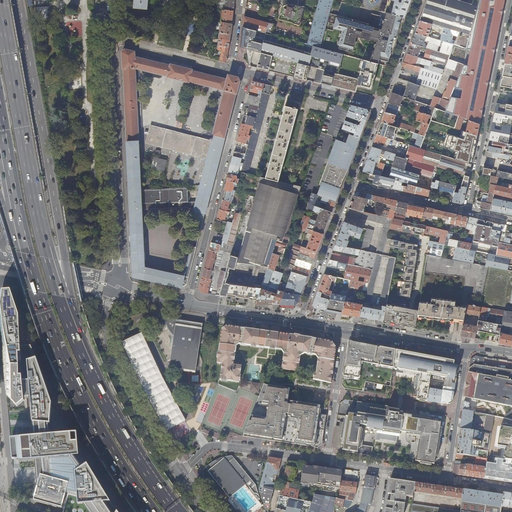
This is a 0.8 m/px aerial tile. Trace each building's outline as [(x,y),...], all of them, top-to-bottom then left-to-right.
[(148,0),(135,0),(135,7),(147,8),(148,0)] [(235,4),(235,0),(225,0),(225,10),(234,11),(235,4)] [(330,13),(333,0),(319,0),(308,44),(320,48),(323,38),(327,22),(330,13)] [(411,0),(392,0),(392,1),(395,1),(392,14),(405,18),(409,8),(411,0)] [(476,15),(479,0),(473,0),(472,7),(471,6),(470,9),(440,0),(427,0),(423,11),(419,20),(433,24),(440,26),(444,28),(450,30),(459,33),(470,36),(474,24),(476,15)] [(469,119),(480,124),(492,64),(498,38),(505,0),(479,0),(476,15),(474,24),(470,36),(466,48),(454,44),(452,51),(450,55),(449,59),(458,62),(464,65),(449,101),(445,111),(459,116),(464,118),(469,119)] [(305,6),(283,4),(279,19),(300,25),(305,6)] [(40,19),(49,19),(49,7),(40,7),(40,19)] [(233,16),(234,11),(225,10),(222,9),(221,22),(232,24),(233,16)] [(338,15),(330,13),(327,22),(335,24),(338,15)] [(404,21),(405,18),(392,14),(388,13),(386,18),(388,17),(404,21)] [(400,31),(404,21),(388,17),(386,18),(386,19),(385,19),(385,20),(383,27),(379,26),(381,19),(382,19),(383,17),(382,15),(380,15),(380,16),(372,14),(371,19),(365,17),(363,22),(360,22),(361,19),(349,15),(348,18),(338,15),(335,24),(334,28),(343,31),(339,45),(340,45),(339,49),(343,50),(346,51),(346,50),(353,52),(357,38),(358,39),(358,37),(359,37),(359,36),(361,36),(361,38),(372,41),(371,42),(372,43),(373,40),(378,42),(374,55),(373,55),(376,56),(376,58),(373,57),(371,62),(377,64),(378,64),(379,62),(380,60),(388,62),(390,58),(388,58),(389,56),(389,55),(390,55),(392,50),(393,50),(394,46),(399,35),(397,34),(398,30),(400,31)] [(259,20),(245,16),(242,34),(241,47),(248,49),(254,50),(259,52),(265,33),(261,32),(264,22),(263,22),(263,21),(260,20),(260,21),(259,20)] [(417,28),(415,32),(428,36),(430,32),(434,33),(435,29),(431,28),(433,24),(419,20),(417,28)] [(232,26),(232,24),(221,22),(221,30),(220,30),(220,31),(220,33),(231,34),(232,26)] [(265,33),(271,34),(274,24),(271,23),(268,22),(268,23),(265,33)] [(450,43),(454,44),(455,41),(453,40),(453,39),(454,36),(455,36),(457,37),(459,33),(450,30),(444,28),(440,40),(444,41),(450,43)] [(413,39),(411,43),(421,46),(427,48),(437,51),(439,47),(430,44),(428,44),(427,46),(424,45),(425,41),(427,41),(427,40),(430,41),(431,37),(428,36),(415,32),(413,39)] [(320,48),(308,44),(271,34),(265,33),(259,52),(262,52),(273,56),(281,58),(292,61),(299,63),(310,66),(318,68),(325,70),(335,73),(333,85),(357,90),(358,85),(363,87),(372,89),(374,78),(377,64),(371,62),(364,60),(363,62),(364,62),(360,80),(360,81),(339,75),(339,74),(343,55),(361,60),(361,59),(320,48)] [(466,48),(470,36),(459,33),(457,37),(455,41),(454,44),(466,48)] [(437,51),(450,55),(452,51),(444,48),(442,46),(444,41),(440,40),(438,39),(433,38),(431,37),(430,41),(428,44),(430,44),(439,47),(437,51)] [(229,47),(230,41),(219,39),(218,45),(219,46),(229,47)] [(452,51),(454,44),(450,43),(444,41),(442,46),(444,48),(452,51)] [(409,48),(407,53),(424,59),(425,57),(418,55),(419,53),(420,54),(420,52),(419,52),(421,46),(411,43),(409,48)] [(228,56),(229,47),(219,46),(218,50),(222,51),(221,57),(220,60),(226,61),(227,60),(228,59),(228,56)] [(425,57),(424,59),(431,61),(446,66),(449,59),(450,55),(437,51),(427,48),(425,57)] [(123,69),(127,142),(133,277),(182,287),(182,283),(187,284),(196,247),(191,246),(185,273),(180,272),(179,275),(144,267),(141,211),(185,208),(205,213),(211,190),(225,138),(236,93),(237,94),(240,81),(239,77),(229,75),(227,79),(192,71),(192,70),(186,68),(177,66),(170,64),(170,65),(135,56),(134,52),(125,49),(122,52),(123,69)] [(273,56),(262,52),(258,68),(270,71),(273,56)] [(406,57),(404,62),(415,66),(416,64),(417,64),(418,63),(420,64),(425,65),(424,69),(428,70),(431,61),(424,59),(407,53),(406,57)] [(273,56),(270,71),(277,73),(281,58),(273,56)] [(277,73),(288,75),(292,61),(281,58),(277,73)] [(455,69),(458,62),(449,59),(446,66),(455,69)] [(288,75),(295,77),(299,63),(292,61),(288,75)] [(402,66),(401,70),(415,75),(416,71),(420,72),(421,68),(419,67),(415,66),(404,62),(402,66)] [(442,99),(449,101),(464,65),(458,62),(455,69),(450,82),(448,81),(447,85),(449,85),(445,93),(444,93),(442,99)] [(307,80),(310,66),(299,63),(295,77),(307,80)] [(511,63),(505,63),(501,85),(511,87),(511,63)] [(315,82),(322,84),(325,70),(318,68),(315,82)] [(419,76),(416,85),(420,86),(420,85),(421,85),(436,91),(442,74),(428,70),(424,69),(421,68),(420,72),(416,71),(415,75),(419,76)] [(263,91),(265,84),(253,81),(250,91),(259,93),(258,96),(256,95),(256,97),(249,95),(248,98),(254,100),(253,105),(259,106),(263,91)] [(409,82),(406,89),(418,92),(421,85),(420,85),(420,86),(416,85),(409,82)] [(242,166),(241,172),(248,174),(270,94),(271,95),(273,86),(265,84),(263,91),(259,106),(258,111),(256,117),(255,120),(254,124),(253,126),(253,129),(252,132),(251,133),(251,136),(250,137),(248,144),(246,154),(244,159),(243,163),(242,166)] [(412,100),(415,101),(418,92),(406,89),(405,90),(403,97),(405,97),(412,100)] [(391,96),(389,102),(400,106),(402,100),(403,97),(392,93),(391,96)] [(430,106),(435,108),(445,111),(449,101),(442,99),(433,96),(430,106)] [(430,115),(432,116),(435,108),(430,106),(415,101),(412,100),(411,103),(416,105),(414,110),(419,111),(430,115)] [(387,108),(385,112),(396,115),(410,119),(411,115),(403,113),(403,115),(398,114),(399,110),(402,112),(402,111),(409,113),(410,109),(400,106),(389,102),(387,108)] [(511,104),(497,102),(495,110),(511,115),(511,104)] [(258,111),(259,106),(253,105),(250,104),(247,115),(254,117),(255,115),(254,115),(255,110),(258,111)] [(357,107),(351,105),(347,116),(354,119),(354,120),(355,120),(355,119),(361,121),(360,124),(358,125),(345,120),(342,129),(352,132),(351,135),(360,138),(363,129),(366,122),(369,113),(368,109),(357,107)] [(267,174),(266,178),(278,181),(279,180),(279,178),(280,177),(279,177),(281,172),(281,171),(282,167),(283,167),(282,167),(284,161),(284,160),(286,154),(286,153),(287,148),(288,148),(288,147),(289,143),(290,137),(291,137),(291,136),(292,130),(293,130),(294,124),(295,124),(294,123),(295,119),(296,119),(295,119),(297,113),(298,113),(297,113),(298,109),(296,109),(296,108),(294,107),(294,108),(285,106),(284,109),(284,110),(283,115),(282,115),(282,116),(283,116),(282,120),(281,120),(281,121),(280,126),(279,126),(280,127),(278,133),(277,134),(278,134),(276,139),(276,140),(275,144),(273,150),(271,157),(271,158),(270,163),(269,164),(270,164),(268,168),(267,174),(267,173),(266,174),(267,174)] [(423,123),(427,124),(430,115),(419,111),(416,120),(423,123)] [(383,117),(381,122),(392,126),(393,122),(395,123),(395,122),(394,121),(396,115),(385,112),(383,117)] [(245,124),(253,126),(254,124),(250,123),(251,119),(255,120),(256,117),(254,117),(247,115),(245,124)] [(493,141),(508,144),(511,124),(511,118),(495,115),(494,120),(489,140),(493,141)] [(479,130),(480,124),(469,119),(466,131),(464,128),(461,127),(464,118),(459,116),(455,127),(462,130),(463,130),(478,135),(479,130)] [(392,126),(381,122),(378,130),(377,134),(387,138),(395,140),(399,128),(396,127),(392,126)] [(399,128),(413,132),(415,127),(398,122),(396,127),(399,128)] [(239,134),(250,137),(251,136),(248,135),(250,128),(253,129),(253,126),(245,124),(242,123),(239,134)] [(425,136),(426,133),(429,124),(427,124),(423,123),(419,134),(425,136)] [(455,159),(472,164),(473,159),(478,135),(463,130),(461,138),(459,137),(447,133),(443,147),(457,152),(455,159)] [(419,134),(414,132),(412,137),(417,139),(415,144),(410,142),(410,145),(420,148),(425,136),(419,134)] [(237,141),(248,144),(250,137),(239,134),(237,141)] [(358,142),(360,138),(351,135),(349,134),(345,143),(336,139),(335,141),(322,178),(319,185),(321,185),(317,195),(319,195),(336,201),(337,197),(340,191),(340,190),(341,189),(339,188),(340,185),(341,185),(342,184),(342,183),(342,182),(343,180),(345,173),(351,157),(352,156),(353,155),(353,154),(352,154),(353,152),(354,151),(355,151),(358,142)] [(385,144),(387,138),(377,134),(375,139),(374,143),(377,145),(377,144),(379,144),(379,142),(385,144)] [(235,148),(235,151),(246,154),(248,144),(237,141),(236,144),(241,145),(242,145),(241,150),(239,150),(239,149),(235,148)] [(511,144),(508,144),(493,141),(493,143),(492,146),(502,148),(511,149),(511,144)] [(422,162),(426,150),(420,148),(410,145),(406,157),(422,162)] [(371,173),(373,174),(374,170),(375,166),(376,166),(377,163),(379,156),(382,150),(372,147),(367,160),(363,172),(371,173)] [(439,164),(442,155),(432,152),(426,150),(422,162),(438,167),(439,164)] [(235,151),(231,163),(240,165),(242,166),(243,163),(241,163),(242,158),(244,159),(246,154),(235,151)] [(394,161),(396,155),(396,154),(386,151),(384,158),(383,158),(384,158),(387,159),(394,161)] [(411,172),(415,160),(406,157),(405,158),(396,155),(394,161),(392,167),(411,172)] [(470,171),(472,164),(455,159),(442,155),(439,164),(463,171),(462,174),(465,175),(469,177),(470,171)] [(438,167),(422,162),(415,160),(411,172),(433,179),(435,179),(438,167)] [(231,163),(227,180),(238,183),(238,182),(239,179),(237,178),(240,165),(231,163)] [(463,171),(439,164),(438,167),(462,174),(463,171)] [(408,184),(417,186),(430,190),(431,187),(432,182),(433,179),(411,172),(392,167),(385,165),(383,169),(383,171),(382,172),(381,176),(379,185),(383,186),(393,188),(395,180),(403,182),(408,184)] [(492,169),(484,167),(483,171),(483,174),(491,175),(492,169)] [(511,173),(498,170),(496,177),(499,177),(511,180),(511,173)] [(238,182),(257,187),(260,177),(248,174),(241,172),(239,179),(238,182)] [(373,184),(379,185),(381,176),(373,174),(371,173),(370,178),(374,179),(374,180),(373,184)] [(496,177),(492,176),(490,182),(490,184),(491,184),(489,193),(495,194),(497,185),(499,177),(496,177)] [(250,251),(236,297),(253,299),(254,299),(257,300),(261,288),(262,284),(268,268),(274,249),(275,245),(279,246),(278,251),(284,253),(287,243),(289,237),(284,236),(297,199),(301,187),(280,182),(278,181),(266,178),(260,177),(257,187),(255,196),(244,235),(241,248),(250,251)] [(225,190),(227,190),(235,192),(236,190),(234,190),(235,185),(237,186),(238,183),(227,180),(225,190)] [(407,191),(416,193),(417,186),(408,184),(408,185),(408,186),(402,185),(403,182),(395,180),(393,188),(396,189),(407,191)] [(438,188),(440,180),(436,180),(435,182),(432,182),(431,187),(432,187),(436,188),(438,188)] [(452,196),(454,196),(455,192),(456,185),(440,180),(438,188),(437,193),(439,193),(443,191),(444,191),(448,192),(449,192),(452,196)] [(497,185),(495,194),(511,198),(511,188),(511,189),(511,187),(511,185),(510,185),(509,188),(497,185)] [(429,196),(430,190),(417,186),(416,193),(421,195),(429,196)] [(466,189),(467,187),(461,186),(461,189),(460,189),(459,193),(455,192),(454,196),(452,202),(456,203),(461,204),(464,202),(466,189)] [(226,196),(225,200),(233,202),(235,192),(227,190),(226,194),(226,195),(226,196)] [(354,195),(371,199),(373,200),(374,195),(362,193),(358,192),(355,193),(354,195)] [(312,193),(308,203),(307,208),(320,213),(316,223),(313,230),(324,234),(328,221),(332,212),(326,210),(320,208),(315,206),(316,202),(317,200),(319,195),(317,195),(315,194),(312,193)] [(482,201),(477,200),(476,204),(479,207),(485,209),(491,210),(494,198),(495,194),(489,193),(489,194),(488,196),(483,195),(482,199),(482,201)] [(247,194),(237,233),(244,235),(255,196),(247,194)] [(336,201),(319,195),(317,200),(328,204),(327,206),(326,210),(332,212),(334,206),(336,201)] [(349,208),(364,212),(366,205),(369,206),(371,199),(354,195),(353,197),(354,198),(355,198),(354,200),(354,202),(352,201),(349,208)] [(381,215),(393,218),(394,214),(395,212),(398,201),(390,199),(386,198),(385,203),(388,204),(387,206),(391,208),(391,209),(383,208),(381,215)] [(511,202),(494,198),(491,210),(504,213),(511,214),(511,202)] [(224,200),(221,209),(230,211),(231,209),(228,209),(230,203),(232,204),(233,202),(225,200),(224,200)] [(398,201),(395,212),(406,214),(409,203),(404,202),(398,201)] [(417,205),(409,203),(406,214),(422,217),(423,215),(425,207),(417,205)] [(428,208),(425,207),(423,215),(433,217),(434,216),(435,209),(428,208)] [(388,235),(390,228),(393,218),(381,215),(364,212),(349,208),(348,212),(347,215),(384,224),(376,253),(377,253),(377,254),(383,255),(386,244),(387,239),(387,238),(388,235)] [(220,209),(217,219),(227,222),(228,220),(226,219),(227,213),(230,213),(230,211),(221,209),(220,209)] [(449,212),(435,209),(434,216),(437,216),(438,217),(446,219),(451,220),(456,221),(457,214),(449,212)] [(228,221),(224,234),(221,245),(220,249),(225,251),(231,253),(240,217),(239,217),(241,212),(236,210),(233,222),(228,221)] [(466,227),(468,216),(462,215),(457,214),(456,221),(451,220),(450,223),(466,227)] [(311,217),(304,215),(300,227),(307,229),(311,217)] [(475,227),(478,219),(472,217),(468,216),(466,227),(465,229),(475,230),(475,227)] [(313,230),(316,223),(314,223),(315,219),(311,217),(307,229),(313,230)] [(444,244),(448,231),(435,228),(423,225),(420,225),(404,221),(393,218),(390,228),(424,236),(425,233),(432,235),(432,237),(429,240),(427,255),(441,257),(444,244)] [(496,255),(499,242),(501,231),(500,230),(492,229),(493,222),(485,220),(478,219),(475,227),(475,230),(474,235),(472,243),(470,250),(477,251),(488,253),(492,254),(496,255)] [(340,233),(336,244),(347,247),(349,240),(348,240),(350,235),(351,234),(354,236),(354,237),(359,239),(364,228),(344,221),(340,233)] [(361,250),(368,251),(373,230),(367,228),(361,250)] [(456,247),(461,248),(462,241),(449,239),(452,231),(452,229),(449,228),(448,231),(444,244),(456,247)] [(324,234),(313,230),(307,229),(306,232),(312,234),(311,235),(310,235),(310,236),(311,236),(307,248),(317,252),(321,241),(324,234)] [(449,239),(462,241),(464,234),(452,231),(449,239)] [(415,270),(416,267),(415,267),(416,263),(417,257),(417,253),(417,250),(418,245),(414,244),(405,242),(401,241),(387,238),(387,239),(386,244),(390,245),(389,246),(399,248),(399,250),(407,251),(399,296),(410,298),(411,293),(411,291),(412,291),(412,287),(411,287),(412,286),(413,286),(413,283),(412,283),(413,278),(414,278),(414,277),(414,275),(414,270),(415,270)] [(461,248),(470,250),(472,243),(462,241),(461,248)] [(221,245),(217,244),(211,242),(209,249),(219,252),(220,249),(221,245)] [(511,244),(499,242),(496,255),(509,258),(510,258),(511,258),(511,244)] [(294,244),(285,269),(292,272),(307,277),(310,269),(295,265),(299,253),(314,258),(317,252),(307,248),(305,247),(301,246),(294,244)] [(373,269),(377,254),(377,253),(376,253),(368,251),(361,250),(347,247),(336,244),(333,250),(360,256),(356,259),(332,253),(330,259),(373,269)] [(453,260),(471,263),(475,264),(477,254),(477,251),(470,250),(461,248),(456,247),(453,260)] [(231,283),(227,296),(231,296),(236,297),(250,251),(241,248),(238,257),(235,269),(231,283)] [(219,252),(209,249),(204,268),(214,270),(215,265),(219,252)] [(219,252),(215,265),(221,267),(225,251),(220,249),(219,252)] [(276,249),(274,249),(268,268),(273,270),(274,270),(277,263),(279,255),(274,253),(275,251),(276,249)] [(221,270),(226,271),(231,255),(231,253),(225,251),(221,267),(220,269),(221,270)] [(295,265),(310,269),(312,265),(314,258),(299,253),(295,265)] [(488,253),(487,257),(491,257),(495,260),(502,261),(505,264),(509,264),(510,258),(509,258),(496,255),(492,254),(488,253)] [(364,302),(360,317),(370,318),(372,319),(383,321),(387,304),(395,263),(396,258),(383,255),(377,254),(373,269),(369,283),(367,291),(366,295),(365,298),(364,302)] [(221,289),(220,295),(223,295),(227,296),(231,283),(226,282),(230,268),(235,269),(238,257),(231,255),(226,271),(221,289)] [(471,263),(453,260),(443,258),(441,257),(427,255),(426,261),(470,270),(471,263)] [(487,257),(487,259),(491,260),(494,262),(502,263),(505,266),(509,266),(509,264),(505,264),(502,261),(495,260),(491,257),(487,257)] [(369,283),(373,269),(330,259),(328,265),(334,267),(333,271),(331,275),(336,277),(351,280),(356,281),(364,282),(369,283)] [(486,262),(486,266),(488,267),(508,270),(509,266),(505,266),(502,263),(494,262),(491,260),(487,259),(487,260),(486,262)] [(482,297),(488,267),(486,266),(481,265),(475,296),(482,297)] [(214,270),(204,268),(199,288),(201,292),(208,293),(214,270)] [(268,268),(262,284),(268,286),(273,270),(268,268)] [(217,288),(221,289),(226,271),(221,270),(217,281),(217,288)] [(281,273),(274,270),(273,270),(268,286),(270,287),(275,289),(276,289),(278,280),(281,273)] [(307,277),(292,272),(286,287),(296,289),(296,290),(297,290),(296,292),(296,294),(301,294),(305,283),(307,277)] [(326,294),(330,295),(332,291),(328,290),(332,280),(335,281),(336,277),(331,275),(324,274),(321,283),(318,291),(324,293),(326,294)] [(342,313),(346,297),(347,294),(351,280),(336,277),(335,281),(332,291),(330,295),(326,310),(333,312),(342,313)] [(347,294),(350,294),(352,295),(356,281),(351,280),(347,294)] [(276,293),(273,304),(275,304),(279,304),(284,292),(284,291),(280,290),(283,282),(280,282),(278,290),(276,293)] [(5,288),(2,289),(0,299),(0,306),(6,347),(19,345),(19,314),(10,289),(5,288)] [(257,300),(256,303),(266,304),(273,304),(276,293),(273,292),(261,288),(257,300)] [(315,308),(326,310),(330,295),(326,294),(325,298),(322,297),(324,293),(318,291),(316,297),(313,305),(315,308)] [(284,292),(279,304),(280,304),(294,305),(297,303),(301,294),(296,294),(292,293),(284,292)] [(350,315),(360,317),(364,302),(359,301),(358,304),(348,302),(349,298),(346,297),(342,313),(350,315)] [(464,322),(465,313),(467,307),(455,306),(456,301),(432,298),(431,303),(420,302),(419,310),(418,316),(450,321),(453,321),(455,321),(456,321),(464,322)] [(416,326),(418,316),(419,310),(408,308),(387,304),(383,321),(388,322),(395,323),(405,325),(409,326),(414,326),(416,327),(416,326)] [(479,315),(481,307),(480,306),(476,306),(476,305),(475,304),(474,304),(473,304),(472,305),(467,304),(467,307),(465,313),(479,315)] [(502,325),(504,310),(481,307),(479,315),(477,326),(477,330),(494,333),(500,335),(500,332),(501,329),(502,325)] [(511,326),(511,311),(504,310),(502,325),(504,326),(511,327),(511,326)] [(195,370),(201,330),(202,330),(203,324),(173,319),(172,319),(170,319),(164,318),(164,320),(165,323),(167,327),(170,326),(174,336),(170,367),(195,370)] [(477,330),(477,326),(463,323),(461,335),(467,337),(469,337),(475,338),(477,330)] [(335,356),(336,349),(331,342),(227,327),(222,332),(218,363),(223,364),(221,379),(222,379),(222,380),(227,381),(227,380),(240,382),(240,381),(241,381),(241,376),(241,375),(242,366),(233,365),(235,353),(236,353),(237,348),(236,348),(236,347),(239,344),(240,344),(240,345),(245,346),(245,345),(251,346),(251,347),(256,347),(282,350),(285,354),(285,355),(284,355),(283,360),(284,360),(284,362),(283,362),(282,367),(283,368),(283,369),(298,370),(301,356),(305,353),(307,353),(307,354),(313,355),(314,354),(317,355),(319,358),(317,373),(315,373),(314,379),(331,383),(332,380),(333,368),(335,356)] [(511,343),(511,334),(510,334),(500,332),(500,335),(499,342),(506,343),(511,343)] [(394,362),(396,349),(371,345),(356,342),(355,343),(350,343),(349,349),(347,349),(346,355),(342,384),(345,388),(364,391),(366,381),(390,386),(391,382),(392,376),(393,368),(394,362)] [(30,397),(33,422),(39,423),(42,423),(50,424),(52,403),(39,367),(37,359),(27,361),(28,381),(22,382),(21,376),(20,363),(21,357),(19,347),(17,347),(14,347),(10,347),(3,348),(3,353),(4,362),(5,369),(7,386),(8,393),(9,395),(8,396),(18,406),(24,400),(24,398),(30,397)] [(454,363),(455,360),(449,359),(448,361),(440,359),(437,358),(434,358),(397,351),(398,350),(396,349),(394,362),(393,368),(396,368),(397,367),(399,367),(398,369),(400,369),(401,368),(403,369),(403,370),(404,369),(407,370),(407,371),(408,371),(408,370),(412,371),(411,371),(412,371),(416,371),(416,372),(417,371),(418,372),(417,375),(416,375),(414,386),(418,387),(418,390),(418,392),(414,391),(413,397),(417,397),(417,399),(427,400),(429,388),(429,384),(443,387),(451,387),(452,379),(455,379),(455,376),(456,370),(457,364),(454,363)] [(397,351),(434,358),(434,357),(398,350),(397,351)] [(483,366),(485,357),(481,357),(476,356),(470,360),(470,363),(469,368),(474,365),(483,366)] [(511,405),(511,374),(508,374),(509,370),(492,367),(491,369),(484,368),(484,366),(483,366),(474,365),(469,368),(465,397),(482,400),(485,400),(511,405)] [(269,385),(264,384),(259,397),(250,421),(243,436),(318,448),(322,444),(323,439),(325,422),(326,416),(319,414),(318,414),(318,416),(316,416),(317,409),(290,405),(288,404),(290,389),(269,385)] [(455,388),(451,387),(443,387),(442,391),(441,403),(448,404),(453,400),(454,397),(455,388)] [(441,403),(442,391),(429,388),(427,400),(427,401),(435,402),(441,403)] [(291,401),(290,405),(317,409),(316,416),(318,416),(318,414),(319,414),(320,409),(320,406),(291,401)] [(389,411),(390,406),(387,406),(378,404),(373,403),(358,401),(356,414),(355,417),(348,416),(346,416),(345,422),(344,427),(341,426),(336,426),(333,446),(337,451),(343,451),(344,450),(348,451),(348,452),(358,454),(359,446),(362,447),(363,443),(365,429),(361,428),(362,424),(367,425),(367,428),(377,429),(377,431),(377,433),(376,440),(380,440),(380,439),(397,441),(398,433),(400,433),(400,431),(407,432),(407,434),(421,436),(419,450),(417,461),(421,461),(421,462),(429,464),(430,463),(435,463),(436,456),(436,452),(435,452),(435,449),(438,429),(439,427),(440,428),(441,422),(436,422),(432,421),(432,418),(420,416),(406,414),(407,411),(406,410),(395,409),(393,409),(392,409),(391,410),(391,411),(389,411)] [(472,427),(473,420),(474,412),(471,411),(469,411),(468,410),(463,409),(462,416),(460,428),(479,431),(479,430),(476,429),(476,428),(472,427)] [(489,415),(483,413),(479,413),(477,412),(474,412),(473,420),(480,421),(488,423),(489,415)] [(491,440),(492,433),(486,432),(479,431),(460,428),(460,432),(457,448),(456,454),(488,458),(491,440)] [(117,511),(111,503),(87,463),(79,468),(70,455),(79,455),(78,441),(72,441),(71,432),(43,435),(38,435),(10,438),(11,444),(12,459),(22,460),(36,459),(38,484),(34,500),(62,508),(63,505),(64,506),(62,511),(117,511)] [(359,446),(358,454),(372,455),(373,447),(367,446),(367,444),(363,443),(362,447),(359,446)] [(475,463),(487,465),(488,458),(456,454),(456,458),(476,460),(475,463)] [(224,492),(240,511),(254,511),(260,507),(261,508),(262,506),(258,501),(260,500),(255,485),(232,456),(227,456),(223,457),(220,458),(215,460),(213,462),(210,463),(206,467),(225,491),(224,492)] [(261,486),(274,488),(281,460),(269,458),(261,486)] [(298,462),(288,461),(282,487),(289,488),(290,483),(285,482),(286,479),(294,481),(298,462)] [(456,474),(484,478),(486,467),(466,464),(466,465),(461,465),(461,462),(455,461),(454,470),(456,474)] [(322,468),(304,466),(301,481),(307,482),(307,483),(311,483),(315,483),(315,484),(328,486),(328,485),(332,486),(332,485),(341,486),(341,481),(341,476),(337,475),(337,472),(334,471),(334,470),(327,469),(327,470),(323,470),(323,469),(322,468)] [(366,475),(363,487),(374,488),(377,477),(371,476),(366,475)] [(402,481),(390,479),(388,494),(392,494),(391,502),(387,501),(387,507),(385,511),(411,511),(412,504),(414,492),(415,482),(402,481)] [(339,498),(344,499),(353,501),(356,494),(358,483),(341,481),(341,486),(339,498)] [(424,484),(415,482),(414,492),(436,495),(437,486),(431,485),(431,484),(430,483),(424,483),(424,484)] [(264,504),(270,504),(274,488),(261,486),(259,490),(264,504)] [(462,499),(463,490),(455,488),(455,487),(453,487),(448,486),(448,487),(441,486),(440,496),(462,499)] [(282,487),(280,495),(298,499),(299,491),(289,488),(282,487)] [(363,487),(360,508),(367,510),(368,504),(362,503),(362,497),(363,487)] [(374,488),(363,487),(362,497),(372,498),(374,488)] [(473,491),(463,490),(462,499),(462,502),(501,507),(502,507),(503,496),(492,494),(473,491)] [(511,494),(504,493),(503,496),(502,507),(511,508),(511,494)] [(333,511),(336,506),(343,507),(344,499),(339,498),(316,494),(313,502),(309,511),(333,511)] [(309,511),(313,502),(298,499),(280,495),(276,511),(309,511)] [(371,505),(372,498),(362,497),(362,503),(368,504),(371,505)] [(500,511),(501,507),(462,502),(460,511),(500,511)]
